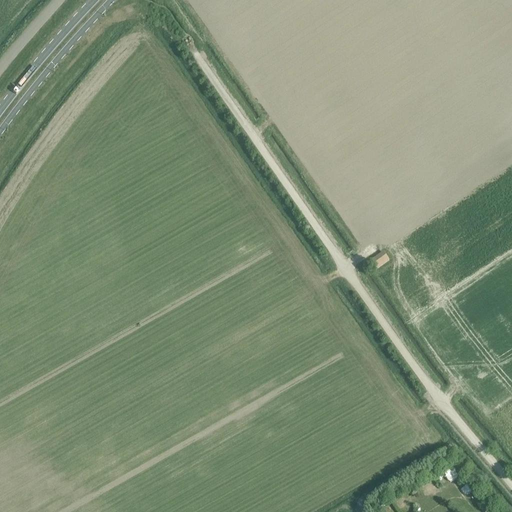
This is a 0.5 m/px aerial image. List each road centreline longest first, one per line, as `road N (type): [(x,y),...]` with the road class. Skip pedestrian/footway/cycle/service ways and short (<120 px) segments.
road 1 (unclassified): [(511,486),(443,405),(189,44)]
road 2 (primary): [(0,132),(111,0)]
road 3 (primary): [(93,0),(0,110)]
